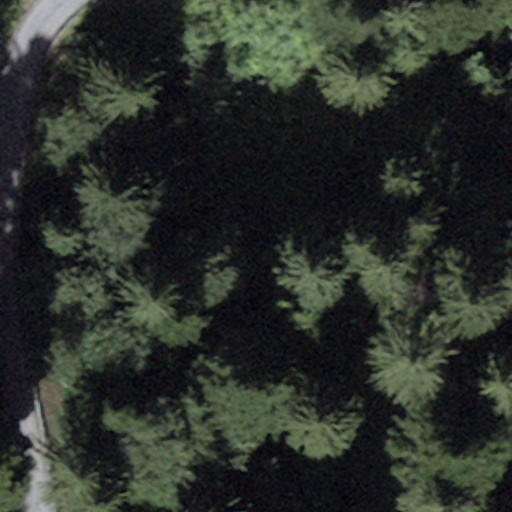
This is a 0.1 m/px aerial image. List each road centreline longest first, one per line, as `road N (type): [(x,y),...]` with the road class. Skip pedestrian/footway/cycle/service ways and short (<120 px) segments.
road 1 (unclassified): [(33,511),(0,288)]
road 2 (unclassified): [(0,173),(9,107),(36,41),(68,0)]
